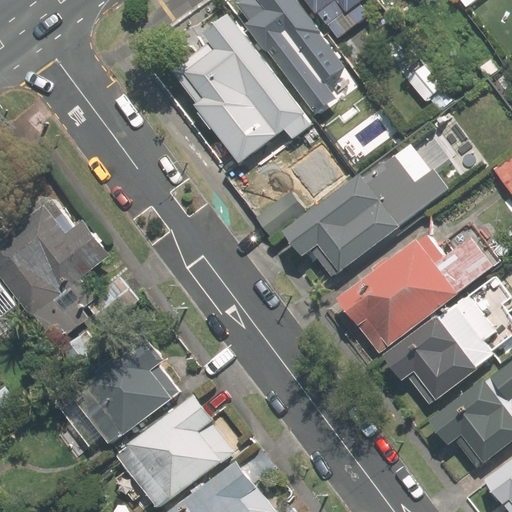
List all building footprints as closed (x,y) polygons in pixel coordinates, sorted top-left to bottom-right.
[(244,0),(259,20),(254,23),(282,64),(303,49),(312,60),(336,43),(305,0),(244,0)] [(315,0),(343,37),(376,13),(368,2),(371,0),(315,0)] [(212,94),(205,99),(248,159),(276,139),(281,145),(295,134),(312,158),(332,144),(236,10),(212,27),(223,42),(192,65),(212,94)] [(426,63),(410,78),(440,111),(456,96),(426,63)] [(369,169),(296,222),(281,201),(259,217),(273,237),(290,224),(311,252),(325,242),(345,269),(457,187),(445,171),(457,163),(469,178),(491,162),(455,113),(372,174),(369,169)] [(511,162),(501,171),(511,185),(511,162)] [(100,296),(85,274),(118,251),(92,214),(81,221),(60,191),(0,233),(0,260),(35,309),(37,308),(63,341),(82,327),(85,307),(100,296)] [(428,238),(422,231),(342,294),(388,352),(503,261),(479,232),(450,255),(434,234),(428,238)] [(0,344),(34,319),(0,272),(0,344)] [(128,276),(92,304),(110,327),(145,299),(128,276)] [(493,309),(477,288),(390,353),(410,379),(417,374),(437,401),(503,352),(511,344),(511,308),(506,300),(493,309)] [(170,358),(141,317),(112,338),(102,323),(71,346),(91,374),(60,397),(93,442),(107,432),(113,440),(180,391),(161,364),(170,358)] [(511,444),(511,361),(494,375),(439,418),(459,444),(468,438),(487,463),(511,444)] [(225,417),(205,390),(123,452),(163,504),(175,495),(178,499),(242,451),(220,421),(225,417)] [(283,511),(244,460),(176,511),(283,511)] [(511,460),(489,478),(509,503),(511,507),(511,460)]
